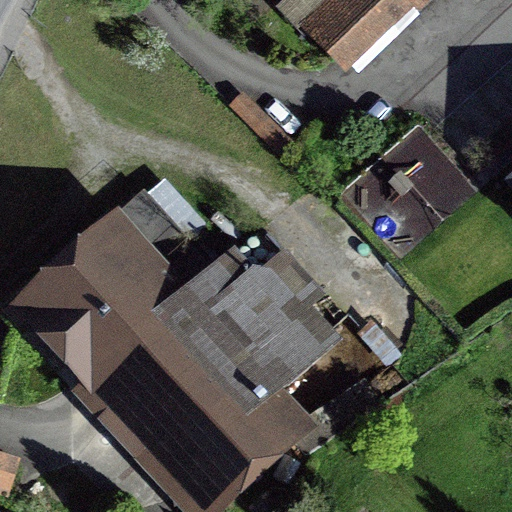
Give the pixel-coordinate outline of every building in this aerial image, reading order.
[(329,0),(303,26),(335,59),(397,0),(329,0)] [(243,95),(231,107),(280,155),(292,142),(243,95)] [(144,193),(115,219),(157,267),(186,242),(144,193)] [(36,311),(219,510),(289,443),(295,450),(325,421),(288,382),(323,348),(234,253),(200,279),(211,290),(181,318),(111,244),(36,311)] [(0,456),(0,491),(5,494),(16,462),(0,456)]
